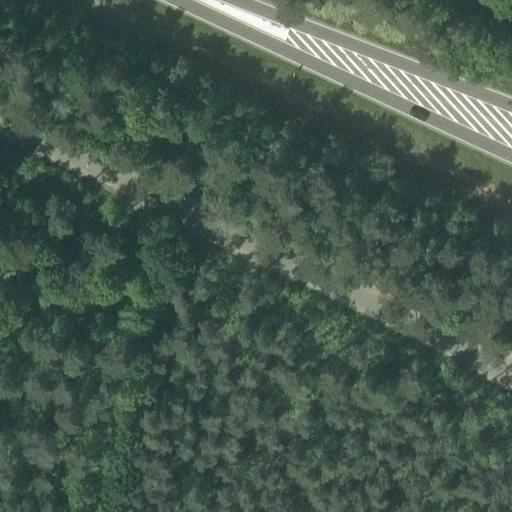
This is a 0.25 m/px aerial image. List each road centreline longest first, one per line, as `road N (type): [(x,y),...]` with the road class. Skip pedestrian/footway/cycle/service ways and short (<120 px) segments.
road 1 (unclassified): [(511,375),(0,122)]
road 2 (trunk): [(291,53),(511,156)]
road 3 (trunk): [(511,106),(309,27)]
